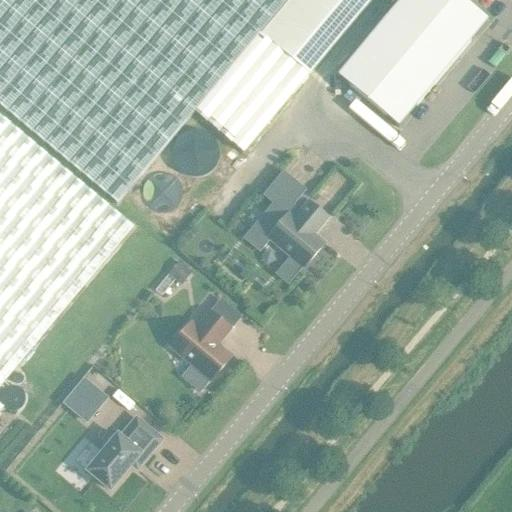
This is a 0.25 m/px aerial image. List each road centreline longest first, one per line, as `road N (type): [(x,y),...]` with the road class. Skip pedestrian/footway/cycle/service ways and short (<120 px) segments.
road 1 (unclassified): [(167,511),(511,99)]
road 2 (unknown): [(275,511),(511,228)]
